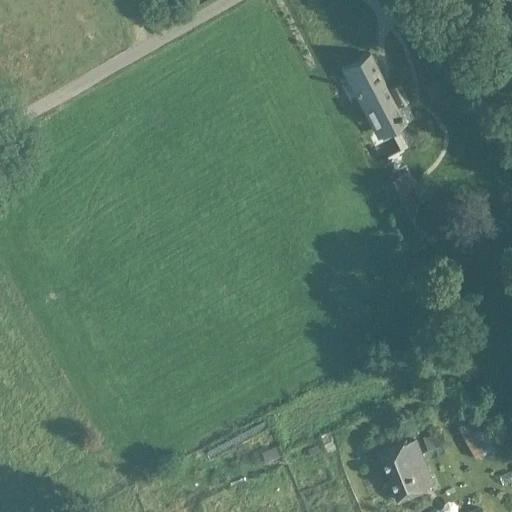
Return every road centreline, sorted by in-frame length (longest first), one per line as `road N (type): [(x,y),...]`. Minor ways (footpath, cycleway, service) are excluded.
road 1 (unclassified): [(219,0),(0,125)]
road 2 (unclassified): [(511,161),(438,0)]
